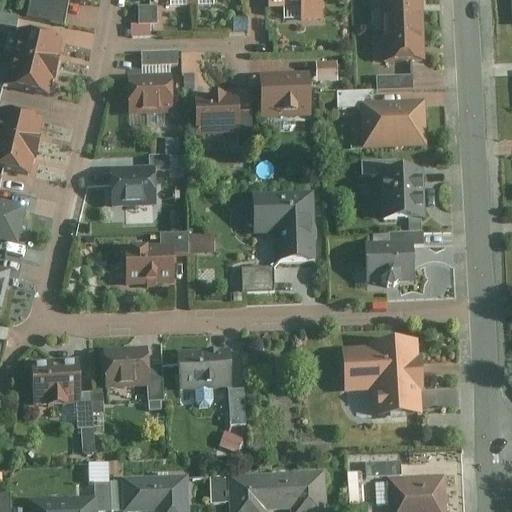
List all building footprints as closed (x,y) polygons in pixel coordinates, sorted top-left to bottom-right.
[(37,0),(31,0),(27,19),(65,26),(70,1),(63,0),(50,0),(50,2),(37,0)] [(270,0),(271,9),(305,9),(305,22),(325,22),(324,0),(270,0)] [(382,0),(384,30),(426,29),(425,0),(382,0)] [(139,37),(158,37),(159,8),(139,8),(139,37)] [(20,18),(0,14),(0,27),(17,31),(20,18)] [(426,29),(384,30),(385,65),(427,64),(426,29)] [(13,59),(58,69),(65,42),(20,32),(13,59)] [(179,58),(143,59),(143,77),(180,76),(179,58)] [(58,69),(13,59),(7,87),(51,97),(58,69)] [(317,84),(341,83),(340,64),(319,65),(320,78),(317,78),(317,84)] [(415,78),(379,79),(380,94),(416,93),(415,78)] [(314,79),(264,81),(266,123),(316,121),(314,79)] [(174,82),(130,83),(131,118),(175,116),(174,82)] [(341,110),(363,110),(363,104),(374,104),(374,94),(341,95),(341,110)] [(241,99),(199,100),(200,139),(242,138),(241,114),(241,99)] [(374,104),(363,104),(363,110),(363,152),(429,151),(428,103),(374,104)] [(47,122),(1,111),(0,115),(0,140),(40,150),(47,122)] [(253,114),(241,114),(242,138),(242,150),(254,150),(253,114)] [(40,150),(0,140),(0,169),(34,178),(40,150)] [(135,159),(135,171),(158,170),(158,174),(171,173),(171,159),(135,159)] [(364,179),(380,178),(380,175),(400,174),(400,165),(364,166),(364,179)] [(135,171),(113,172),(114,211),(159,210),(158,174),(158,170),(135,171)] [(428,222),(426,173),(400,174),(380,175),(380,178),(382,223),(428,222)] [(318,263),(316,195),(255,196),(256,238),(278,237),(279,265),(318,263)] [(0,201),(0,241),(19,247),(28,209),(0,201)] [(195,235),(195,255),(219,255),(219,235),(195,235)] [(162,236),(162,249),(175,248),(175,259),(191,258),(190,236),(162,236)] [(392,238),(392,250),(417,249),(427,248),(427,237),(392,238)] [(162,249),(127,250),(128,290),(176,288),(175,259),(175,248),(162,249)] [(392,250),(367,251),(368,285),(418,283),(417,249),(392,250)] [(0,270),(0,313),(2,314),(12,274),(0,270)] [(275,270),(243,271),(244,296),(276,296),(275,270)] [(423,419),(420,345),(372,347),(372,352),(348,352),(350,397),(375,396),(376,421),(423,419)] [(147,350),(105,353),(108,393),(150,390),(148,369),(147,350)] [(229,353),(180,356),(182,395),(231,392),(229,353)] [(80,362),(36,364),(38,410),(78,408),(82,408),(81,396),(80,362)] [(164,368),(148,369),(150,390),(150,405),(166,405),(164,368)] [(247,428),(245,393),(232,394),(233,429),(247,428)] [(93,396),(81,396),(82,408),(78,408),(79,432),(94,432),(93,396)] [(243,452),(245,437),(226,434),(223,449),(243,452)] [(367,482),(389,481),(404,481),(403,466),(367,467),(367,482)] [(329,511),(328,475),(231,480),(231,482),(231,507),(231,511),(329,511)] [(404,481),(389,481),(390,511),(449,511),(448,479),(404,481)] [(231,507),(231,482),(227,482),(227,480),(212,481),(213,508),(228,508),(228,507),(231,507)] [(190,511),(190,481),(124,482),(124,485),(124,511),(190,511)] [(112,485),(112,486),(112,511),(124,511),(124,485),(112,485)] [(96,486),(96,501),(100,501),(100,511),(112,511),(112,486),(96,486)] [(0,493),(0,511),(11,511),(11,494),(0,493)] [(96,501),(28,503),(27,511),(100,511),(100,501),(96,501)]
